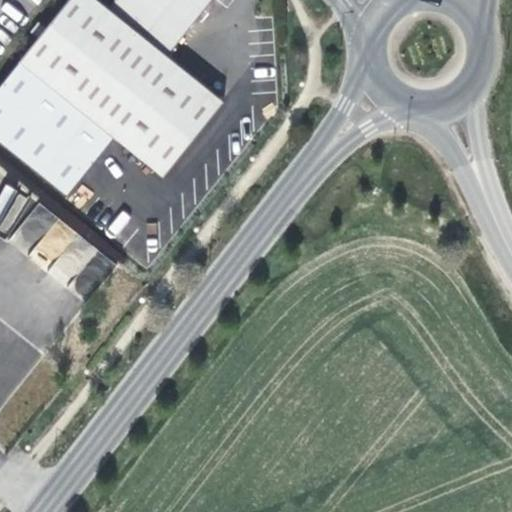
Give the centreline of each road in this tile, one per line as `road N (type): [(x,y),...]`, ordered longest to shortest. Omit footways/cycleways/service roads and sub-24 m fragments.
road 1 (secondary): [(385,88),(257,236),(44,511)]
road 2 (unclassified): [(500,230),(473,80)]
road 3 (unclassified): [(416,104),(500,230)]
